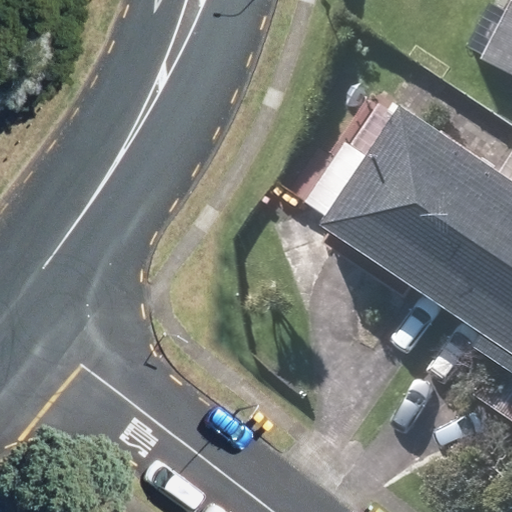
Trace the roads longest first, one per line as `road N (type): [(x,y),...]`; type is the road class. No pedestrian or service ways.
road 1 (residential): [(0,323),(249,511)]
road 2 (tertiary): [(0,317),(106,175),(151,98)]
road 3 (tertiary): [(221,0),(151,98)]
